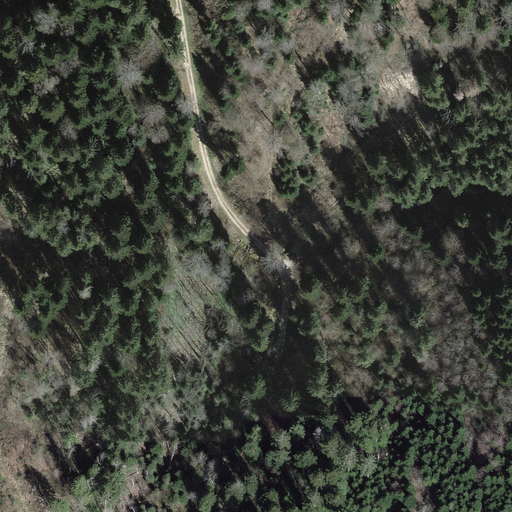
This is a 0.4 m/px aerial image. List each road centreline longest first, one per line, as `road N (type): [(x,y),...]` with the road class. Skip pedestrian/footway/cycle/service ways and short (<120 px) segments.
road 1 (track): [(176,0),(217,207),(277,269),(289,218),(339,162),(511,65)]
road 2 (track): [(277,269),(274,366),(221,511)]
